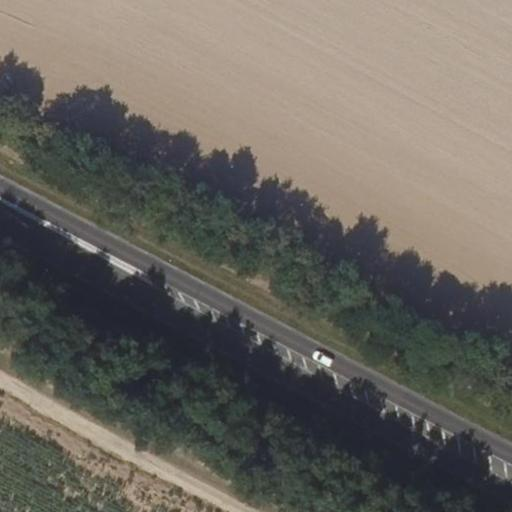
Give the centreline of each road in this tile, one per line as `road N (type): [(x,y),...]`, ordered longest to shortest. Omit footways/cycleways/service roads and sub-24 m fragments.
road 1 (primary): [(0,206),(511,474)]
road 2 (track): [(0,387),(220,511)]
